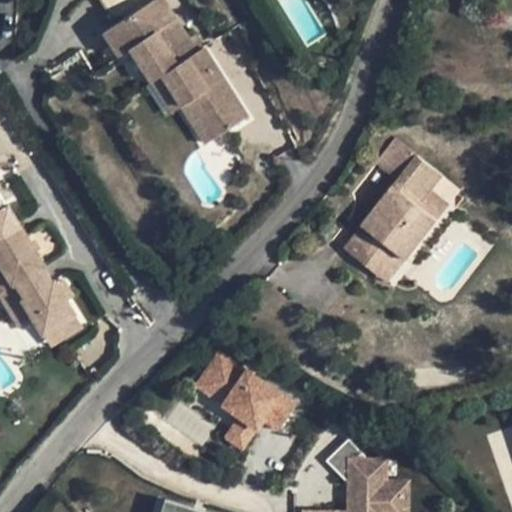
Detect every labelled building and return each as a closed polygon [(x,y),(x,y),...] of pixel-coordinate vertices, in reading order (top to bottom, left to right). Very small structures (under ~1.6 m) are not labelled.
[(163,74),(177,64),(157,32),(171,23),(155,0),(153,0),(104,32),(120,56),(131,48),(152,81),(163,74)] [(164,0),(155,0),(171,23),(176,19),(164,0)] [(197,52),(176,19),(171,23),(157,32),(177,64),(197,52)] [(177,64),(163,74),(183,105),(207,144),(249,117),(236,96),(229,101),(223,90),(229,86),(204,47),(197,52),(177,64)] [(183,105),(163,74),(152,81),(172,112),(183,105)] [(236,96),(229,86),(223,90),(229,101),(236,96)] [(443,175),(395,138),(376,161),(400,180),(345,248),(374,271),(392,248),(407,258),(438,219),(419,204),(432,188),(443,175)] [(419,204),(438,219),(450,203),(432,188),(419,204)] [(0,232),(18,221),(9,206),(4,209),(0,202),(0,232)] [(45,265),(18,221),(0,232),(0,264),(13,286),(43,266),(45,265)] [(392,248),(374,271),(388,282),(407,258),(392,248)] [(33,318),(43,333),(61,323),(68,335),(83,325),(66,298),(57,283),(54,280),(52,281),(43,266),(13,286),(0,293),(0,294),(9,309),(22,301),(33,318)] [(73,294),(64,278),(57,283),(66,298),(73,294)] [(22,301),(9,309),(19,326),(33,318),(22,301)] [(68,335),(61,323),(43,333),(51,345),(68,335)] [(213,356),(191,390),(236,419),(252,430),(258,422),(274,433),(291,407),(213,356)] [(238,451),(252,430),(236,419),(222,440),(238,451)] [(351,444),(327,462),(345,487),(351,482),(354,487),(350,511),(312,511),(299,510),(298,511),(398,511),(402,495),(382,492),(385,470),(369,468),(351,444)] [(163,511),(204,511),(168,500),(163,511)]
